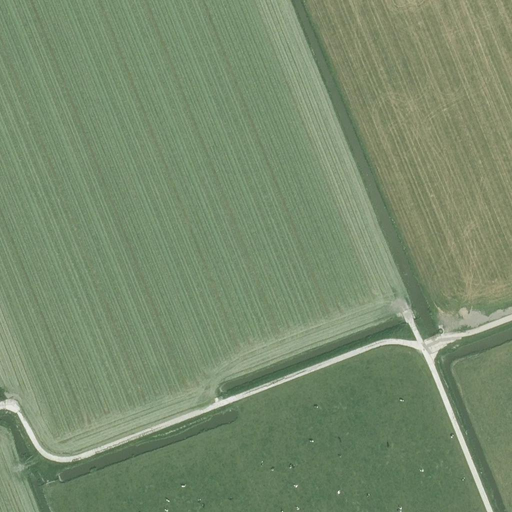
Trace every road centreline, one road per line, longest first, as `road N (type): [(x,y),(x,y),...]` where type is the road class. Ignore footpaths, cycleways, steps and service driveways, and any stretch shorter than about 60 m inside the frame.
road 1 (track): [(406,311),(423,346),(382,341),(69,459),(44,455),(16,408),(0,406)]
road 2 (track): [(511,318),(423,346),(490,511)]
